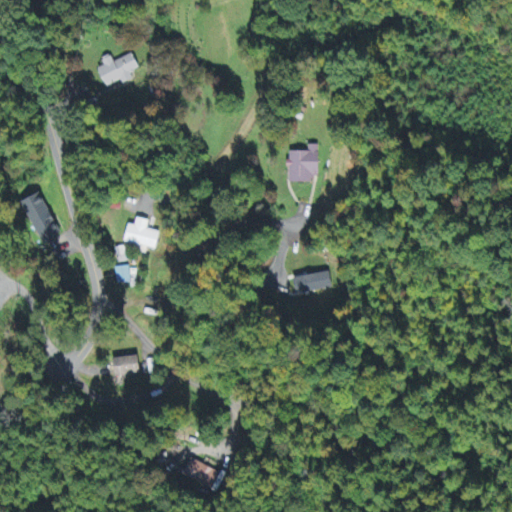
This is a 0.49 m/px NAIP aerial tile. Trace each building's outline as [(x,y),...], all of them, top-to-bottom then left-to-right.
[(141,70),(135,56),(117,64),(114,57),(104,61),(107,67),(101,70),(109,89),(123,82),(125,86),(135,81),(132,74),(141,70)] [(308,185),(308,177),(315,177),(316,146),(306,145),(305,154),(286,153),(286,184),(308,185)] [(51,244),(67,231),(39,196),(22,209),(51,244)] [(149,231),(151,223),(139,220),(137,228),(132,226),(127,244),(156,252),(161,234),(149,231)] [(132,284),(129,268),(115,270),(118,286),(132,284)] [(289,282),(292,298),(335,289),(332,273),(289,282)] [(144,375),(141,358),(116,362),(119,379),(144,375)] [(220,472),(192,462),(186,479),(214,489),(220,472)]
